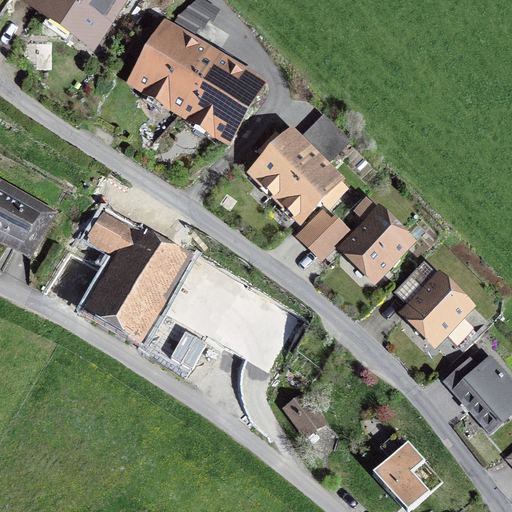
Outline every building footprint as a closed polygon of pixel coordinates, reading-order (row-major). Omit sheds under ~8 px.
[(44,0),(53,6),(43,21),(99,61),(141,2),(138,0),(44,0)] [(179,115),(215,55),(171,29),(135,90),(179,115)] [(215,55),(179,115),(236,149),(272,88),(215,55)] [(323,124),(300,147),(323,170),(346,147),(323,124)] [(253,179),(299,222),(317,203),(326,211),(345,191),(323,170),(300,147),(291,139),(253,179)] [(0,245),(32,262),(55,219),(0,188),(0,245)] [(345,248),(377,280),(410,246),(364,201),(347,218),(361,232),(345,248)] [(310,255),(336,227),(326,217),(300,245),(310,255)] [(96,318),(147,346),(195,255),(140,226),(136,234),(108,219),(92,250),(123,267),(96,318)] [(336,227),(310,255),(321,266),(348,238),(336,227)] [(395,301),(444,348),(471,321),(422,273),(395,301)] [(232,339),(260,365),(291,332),(264,306),(232,339)] [(443,386),(495,440),(511,424),(511,393),(475,356),(443,386)] [(301,395),(282,409),(304,439),(323,426),(301,395)] [(384,483),(410,511),(429,511),(439,503),(420,483),(433,471),(417,453),(384,483)]
